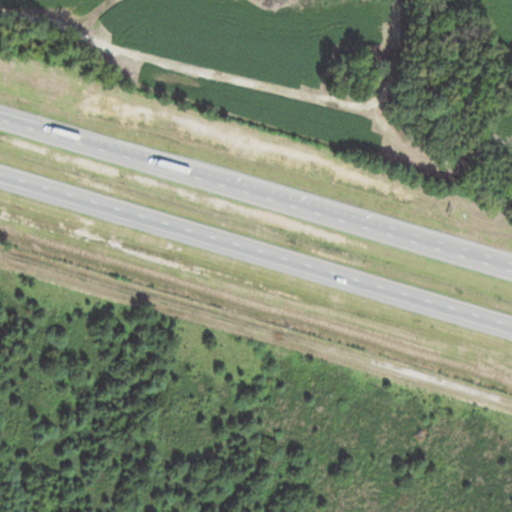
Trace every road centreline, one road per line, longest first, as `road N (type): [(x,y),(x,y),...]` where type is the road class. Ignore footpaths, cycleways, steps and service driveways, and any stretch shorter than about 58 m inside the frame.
road 1 (motorway): [(0,172),(511,325)]
road 2 (motorway): [(511,267),(0,118)]
road 3 (motorway): [(307,264),(511,331)]
